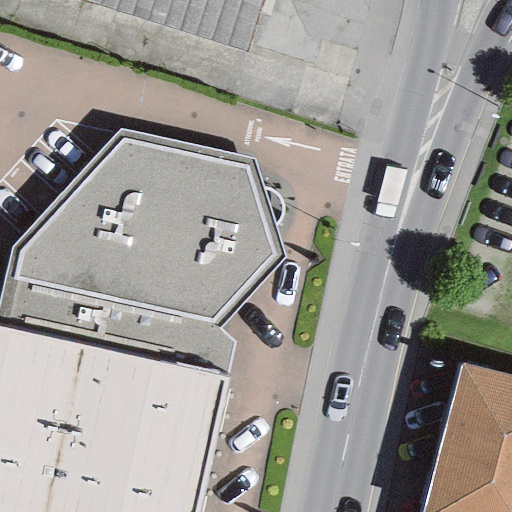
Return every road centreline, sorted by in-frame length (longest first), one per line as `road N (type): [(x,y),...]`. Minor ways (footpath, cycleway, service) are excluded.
road 1 (secondary): [(330,511),(376,303),(416,169)]
road 2 (secondary): [(416,169),(509,0)]
road 3 (secondary): [(439,0),(416,169)]
